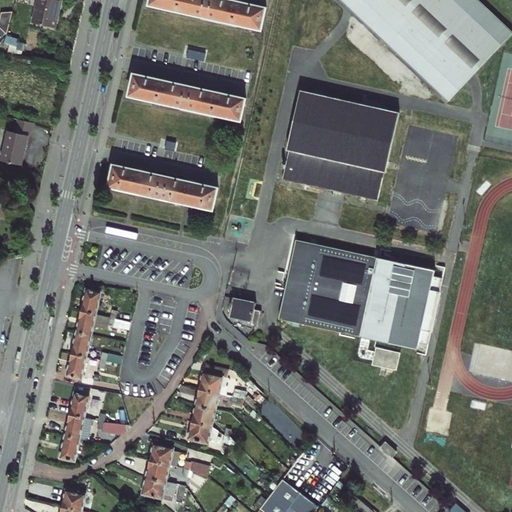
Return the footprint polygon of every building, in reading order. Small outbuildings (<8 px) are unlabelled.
[(37,0),(33,21),(54,26),(59,0),(37,0)] [(151,0),(150,4),(262,29),(267,7),(242,2),(243,1),(239,0),(235,0),(234,0),(151,0)] [(340,0),(449,101),(511,35),(474,0),(340,0)] [(130,95),(241,120),(246,98),(221,92),(221,91),(215,90),(214,91),(167,80),(166,79),(160,78),(159,78),(134,73),(130,95)] [(400,112),(301,90),(288,150),(289,150),(283,178),(379,200),(385,172),(387,173),(400,112)] [(36,138),(39,124),(18,119),(15,133),(8,131),(2,161),(27,166),(34,137),(36,138)] [(110,186),(213,209),(218,187),(196,182),(196,181),(188,179),(188,180),(145,171),(144,169),(137,168),(136,169),(115,164),(110,186)] [(297,239),(291,268),(297,269),(292,291),(286,290),(280,319),(418,349),(422,329),(431,331),(440,292),(431,290),(435,270),(297,239)] [(297,269),(291,268),(286,290),(292,291),(297,269)] [(86,289),(81,311),(96,314),(101,292),(86,289)] [(252,324),(259,325),(262,311),(255,309),(256,303),(234,298),(233,303),(232,302),(231,307),(232,308),(230,316),(252,321),(252,324)] [(91,336),(96,314),(81,311),(77,332),(91,336)] [(116,319),(111,317),(109,324),(129,329),(131,322),(116,319)] [(87,356),(91,336),(77,332),(72,353),(87,356)] [(375,346),(371,364),(396,369),(400,351),(375,346)] [(82,378),(87,356),(72,353),(67,375),(82,378)] [(122,365),(123,357),(103,353),(102,360),(106,361),(122,365)] [(205,372),(224,376),(227,377),(229,369),(207,364),(205,372)] [(200,389),(220,393),(224,376),(205,372),(204,372),(200,389)] [(236,388),(234,397),(244,399),(246,391),(236,388)] [(200,389),(196,405),(196,406),(216,410),(220,393),(200,389)] [(70,414),(85,418),(90,396),(75,393),(70,414)] [(244,399),(256,411),(258,408),(254,404),(256,402),(249,395),(244,399)] [(243,406),(244,399),(234,397),(233,404),(243,406)] [(192,422),(212,426),(216,410),(196,406),(196,405),(192,422)] [(86,441),(103,444),(104,440),(89,436),(93,419),(85,418),(70,414),(66,436),(80,439),(86,441)] [(105,422),(100,421),(98,428),(105,429),(127,432),(127,425),(105,422)] [(212,426),(192,422),(189,439),(209,444),(210,436),(218,440),(222,433),(212,426)] [(80,439),(66,436),(61,458),(75,461),(80,439)] [(103,444),(86,441),(85,446),(102,450),(103,444)] [(387,442),(382,448),(393,457),(398,452),(387,442)] [(155,444),(151,461),(170,465),(177,466),(180,452),(173,450),(174,448),(155,444)] [(188,469),(190,470),(208,478),(214,466),(192,460),(192,462),(187,461),(185,468),(188,469)] [(167,482),(170,465),(151,461),(147,477),(167,482)] [(167,482),(147,477),(143,494),(163,499),(164,495),(171,497),(174,497),(177,484),(167,482)] [(283,479),(267,501),(260,509),(264,511),(314,511),(318,506),(283,479)] [(183,502),(186,486),(181,485),(178,501),(183,502)] [(63,507),(82,511),(86,494),(66,490),(63,507)] [(232,495),(217,511),(224,511),(236,499),(232,495)] [(255,505),(260,509),(267,501),(261,497),(255,505)]
